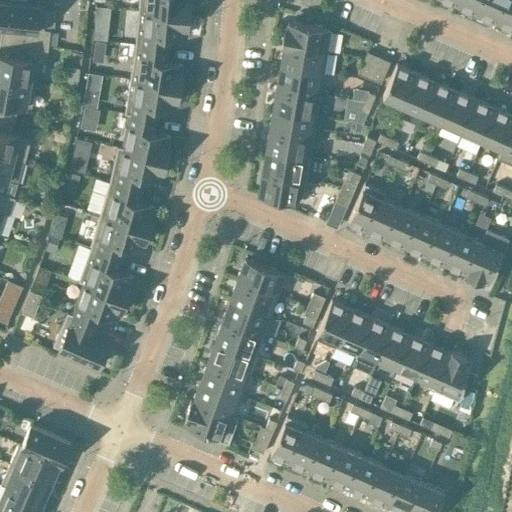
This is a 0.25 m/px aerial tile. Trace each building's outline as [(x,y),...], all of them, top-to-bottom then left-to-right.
[(27,2),(27,0),(10,0),(11,1),(0,0),(0,24),(2,25),(1,38),(49,46),(51,30),(45,29),(47,4),(27,2)] [(140,0),(139,8),(189,13),(189,0),(140,0)] [(461,0),(460,5),(479,13),(485,0),(461,0)] [(485,0),(479,13),(499,22),(508,0),(485,0)] [(511,27),(511,0),(508,0),(499,22),(511,27)] [(188,26),(189,13),(139,8),(136,42),(167,47),(168,33),(185,35),(186,26),(188,26)] [(328,48),(331,27),(288,20),(287,25),(285,24),(282,41),(285,41),(328,48)] [(46,64),(49,46),(1,38),(0,41),(0,75),(37,82),(40,63),(46,64)] [(324,70),(328,48),(285,41),(281,63),(324,70)] [(165,60),(167,47),(136,42),(131,78),(180,85),(181,72),(180,71),(181,62),(165,60)] [(369,76),(378,56),(366,51),(358,72),(369,76)] [(380,81),(389,60),(378,56),(369,76),(380,81)] [(403,104),(418,72),(397,62),(382,95),(403,104)] [(320,91),(324,70),(281,63),(277,84),(320,91)] [(423,113),(437,80),(418,72),(403,104),(423,113)] [(32,108),(37,82),(0,75),(0,115),(15,118),(17,105),(32,108)] [(178,98),(180,85),(131,78),(126,112),(131,113),(156,117),(159,104),(175,106),(176,97),(178,98)] [(443,121),(457,89),(437,80),(423,113),(443,121)] [(317,113),(320,91),(277,84),(274,106),(317,113)] [(462,130),(476,97),(457,89),(443,121),(462,130)] [(371,102),(375,93),(368,90),(364,99),(371,102)] [(482,138),(496,106),(476,97),(462,130),(482,138)] [(367,111),(371,102),(364,99),(360,108),(367,111)] [(313,134),(317,113),(274,106),(270,127),(313,134)] [(502,147),(511,125),(511,112),(496,106),(482,138),(502,147)] [(154,130),(156,117),(131,113),(124,147),(166,156),(169,143),(167,143),(169,134),(154,130)] [(11,132),(15,118),(0,115),(0,153),(23,159),(25,160),(31,137),(11,132)] [(511,125),(502,147),(498,157),(511,162),(511,125)] [(309,156),(313,134),(270,127),(266,149),(309,156)] [(386,143),(389,136),(380,132),(377,139),(377,140),(386,143)] [(375,139),(376,138),(367,135),(360,149),(369,153),(375,139)] [(395,147),(399,139),(389,136),(386,143),(395,147)] [(166,156),(124,147),(118,145),(110,178),(141,187),(144,174),(160,178),(162,168),(164,169),(166,156)] [(306,177),(309,156),(266,149),(263,170),(306,177)] [(426,160),(429,153),(420,149),(417,156),(426,160)] [(0,153),(0,176),(6,179),(17,182),(23,159),(0,153)] [(435,164),(438,157),(429,153),(426,160),(435,164)] [(396,165),(399,157),(390,154),(387,161),(396,165)] [(406,169),(409,161),(399,157),(396,165),(406,169)] [(465,178),(468,170),(459,166),(456,174),(465,178)] [(356,182),(361,173),(353,169),(349,179),(356,182)] [(302,199),(306,177),(263,170),(259,191),(302,199)] [(474,181),(477,174),(468,170),(465,178),(474,181)] [(436,182),(439,175),(430,171),(427,178),(436,182)] [(445,186),(448,178),(439,175),(436,182),(445,186)] [(356,182),(349,179),(345,177),(335,199),(347,204),(356,182)] [(138,200),(141,187),(110,178),(108,187),(101,213),(149,227),(152,214),(151,213),(153,205),(138,200)] [(384,197),(386,191),(364,182),(348,220),(368,229),(383,196),(384,197)] [(502,193),(505,186),(496,182),(492,190),(502,193)] [(511,197),(511,194),(511,188),(505,186),(502,193),(511,197)] [(475,200),(479,192),(470,188),(467,196),(475,200)] [(15,197),(0,191),(0,221),(4,211),(9,213),(15,197)] [(484,204),(488,196),(479,192),(475,200),(484,204)] [(402,205),(384,197),(383,196),(368,229),(388,237),(402,205)] [(408,246),(422,213),(402,205),(388,237),(408,246)] [(145,239),(149,227),(101,213),(92,242),(91,246),(121,256),(126,243),(141,248),(144,239),(145,239)] [(428,255),(442,222),(422,213),(408,246),(428,255)] [(448,263),(462,231),(442,222),(428,255),(448,263)] [(467,272),(466,273),(481,280),(482,278),(488,281),(502,248),(507,236),(487,227),(486,230),(482,239),(467,272)] [(467,272),(482,239),(462,231),(448,263),(467,272)] [(116,268),(121,256),(91,246),(79,279),(85,281),(126,296),(131,283),(129,283),(132,274),(116,268)] [(278,293),(286,271),(245,256),(237,277),(278,293)] [(271,313),(278,293),(237,277),(229,297),(271,313)] [(122,308),(126,296),(85,281),(74,313),(97,323),(102,311),(117,316),(120,308),(122,308)] [(324,296),(317,293),(313,291),(304,311),(306,312),(315,316),(324,296)] [(263,334),(271,313),(229,297),(221,318),(263,334)] [(335,345),(352,307),(332,298),(315,336),(335,345)] [(358,349),(373,316),(352,307),(335,345),(356,354),(358,349)] [(97,323),(74,313),(67,310),(53,344),(99,364),(108,342),(92,335),(97,323)] [(312,324),(315,316),(306,312),(303,320),(312,324)] [(377,357),(392,324),(373,316),(358,349),(377,357)] [(256,354),(263,334),(221,318),(214,338),(256,354)] [(397,366),(411,333),(398,327),(392,324),(377,357),(384,360),(397,366)] [(417,374),(431,342),(426,339),(424,339),(411,333),(397,366),(410,371),(417,374)] [(302,348),(306,338),(299,335),(295,344),(302,348)] [(249,374),(256,354),(214,338),(206,358),(249,374)] [(431,342),(417,374),(432,381),(436,382),(450,350),(431,342)] [(465,356),(466,355),(450,348),(450,350),(436,382),(433,388),(459,399),(467,383),(462,381),(472,359),(465,356)] [(300,370),(304,361),(297,357),(293,367),(298,369),(300,370)] [(241,395),(249,374),(206,358),(198,378),(241,395)] [(320,379),(323,372),(314,368),(311,375),(320,379)] [(330,383),(333,376),(323,372),(320,379),(330,383)] [(290,389),(294,380),(286,377),(283,386),(290,389)] [(234,413),(241,395),(198,378),(191,399),(238,417),(238,415),(234,413)] [(361,393),(363,388),(354,384),(351,392),(352,393),(360,396),(361,393)] [(320,393),(322,389),(313,385),(310,392),(313,393),(319,396),(320,393)] [(288,393),(290,389),(283,386),(280,393),(279,395),(286,398),(288,393)] [(372,393),(373,392),(363,388),(361,393),(360,396),(369,400),(372,393)] [(331,393),(331,392),(322,389),(320,393),(319,396),(328,400),(331,393)] [(228,442),(238,417),(191,399),(184,415),(187,416),(185,421),(207,428),(205,434),(228,442)] [(359,413),(362,406),(353,402),(350,409),(359,413)] [(400,414),(403,406),(394,402),(391,410),(400,414)] [(368,417),(371,410),(362,406),(359,413),(368,417)] [(409,418),(412,410),(403,406),(400,414),(409,418)] [(306,429),(308,423),(287,414),(270,452),(291,461),(305,428),(306,429)] [(273,429),(277,420),(269,416),(265,426),(273,429)] [(399,430),(402,423),(393,419),(389,426),(399,430)] [(439,431),(443,423),(433,419),(430,427),(439,431)] [(18,442),(62,461),(71,440),(30,423),(22,442),(19,441),(18,442)] [(408,434),(411,427),(402,423),(399,430),(408,434)] [(449,435),(452,427),(443,423),(439,431),(449,435)] [(273,429),(265,426),(261,424),(251,446),(263,451),(273,429)] [(325,437),(306,429),(305,428),(291,461),(311,470),(325,437)] [(438,448),(441,440),(432,436),(429,444),(438,448)] [(330,478),(345,446),(325,437),(311,470),(330,478)] [(62,461),(18,442),(10,461),(52,480),(57,469),(55,468),(58,460),(62,462),(62,461)] [(350,487),(364,454),(345,446),(330,478),(350,487)] [(370,496),(384,463),(364,454),(350,487),(370,496)] [(52,480),(10,461),(1,481),(41,499),(45,491),(47,492),(52,480)] [(390,504),(404,472),(384,463),(370,496),(390,504)] [(410,511),(424,480),(404,472),(390,504),(406,511),(410,511)] [(434,511),(444,489),(424,480),(410,511),(434,511)] [(41,499),(1,481),(1,482),(6,484),(0,498),(0,504),(17,511),(38,511),(40,508),(38,507),(41,499)]
